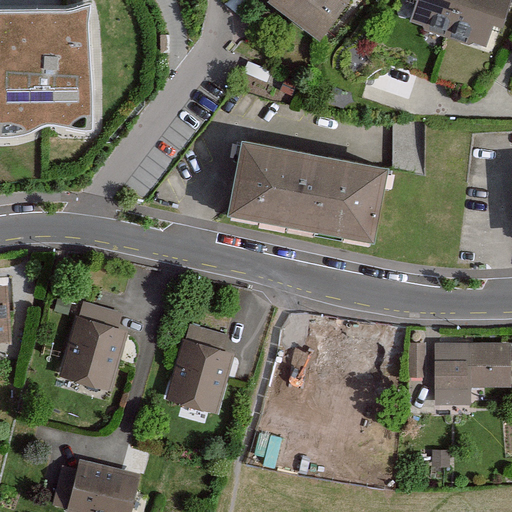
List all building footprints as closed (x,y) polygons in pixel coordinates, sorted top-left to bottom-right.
[(346,0),(275,0),(271,7),(325,48),(356,7),(346,0)] [(511,0),(410,0),(401,30),(499,59),(511,13),(511,0)] [(88,29),(88,6),(56,9),(28,8),(7,4),(0,4),(0,132),(24,125),(39,117),(48,116),(59,117),(73,120),(90,118),(93,115),(94,109),(89,65),(88,29)] [(392,174),(247,145),(232,219),(377,248),(392,174)] [(9,294),(0,294),(0,347),(11,347),(9,294)] [(77,308),(55,381),(112,399),(134,324),(77,308)] [(237,346),(188,331),(165,405),(215,420),(237,346)] [(350,338),(314,331),(302,403),(337,409),(339,394),(375,400),(383,356),(348,350),(350,338)] [(508,348),(431,351),(434,408),(511,405),(508,348)] [(132,511),(140,482),(75,465),(62,511),(132,511)]
